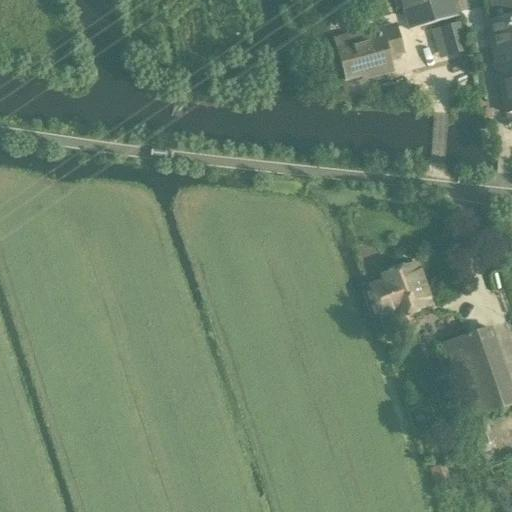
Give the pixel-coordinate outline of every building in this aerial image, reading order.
[(456,17),(451,0),(399,0),(408,31),(456,17)] [(511,0),(503,0),(489,3),(492,23),(487,24),(496,75),(511,71),(511,0)] [(459,24),(431,32),(437,51),(444,49),(447,57),(466,51),(459,24)] [(334,41),(335,44),(336,49),(345,81),(373,74),(373,77),(392,72),(388,59),(403,54),(395,26),(374,32),(376,39),(369,40),(367,32),(334,41)] [(511,71),(496,75),(504,114),(511,113),(511,71)] [(381,278),(384,283),(368,289),(381,321),(396,316),(397,320),(431,307),(415,265),(381,278)] [(470,421),(511,406),(511,394),(490,330),(445,345),(470,421)]
